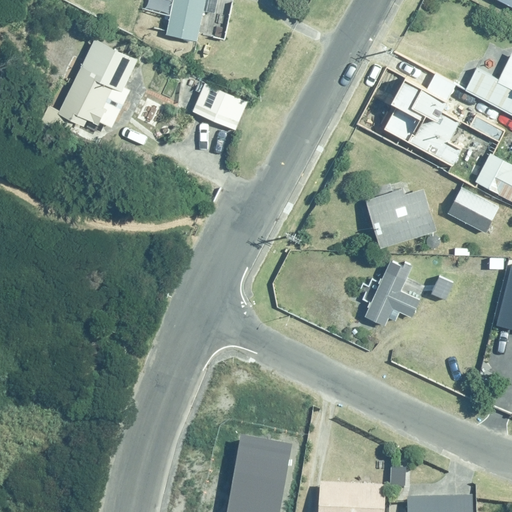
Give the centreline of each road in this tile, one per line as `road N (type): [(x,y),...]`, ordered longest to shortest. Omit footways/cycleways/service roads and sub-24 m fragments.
road 1 (residential): [(197,309),(369,0)]
road 2 (residential): [(197,309),(511,457)]
road 3 (residential): [(128,511),(148,423),(197,309)]
